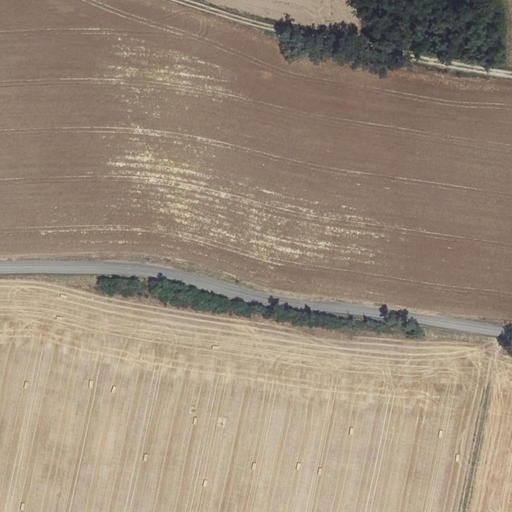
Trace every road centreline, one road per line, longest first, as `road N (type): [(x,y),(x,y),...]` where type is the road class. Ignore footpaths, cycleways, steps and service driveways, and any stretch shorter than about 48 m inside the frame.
road 1 (unclassified): [(0,266),(150,272),(276,303),(511,333)]
road 2 (track): [(511,74),(181,0)]
road 3 (track): [(499,331),(464,511)]
